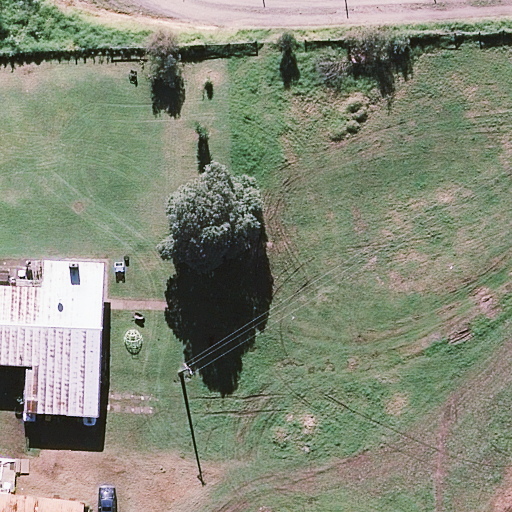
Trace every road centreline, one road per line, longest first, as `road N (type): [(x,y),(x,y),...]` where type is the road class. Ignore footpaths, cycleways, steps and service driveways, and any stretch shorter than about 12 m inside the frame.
road 1 (track): [(511,298),(395,365),(327,383),(258,385),(193,349)]
road 2 (track): [(511,1),(306,13),(195,0)]
